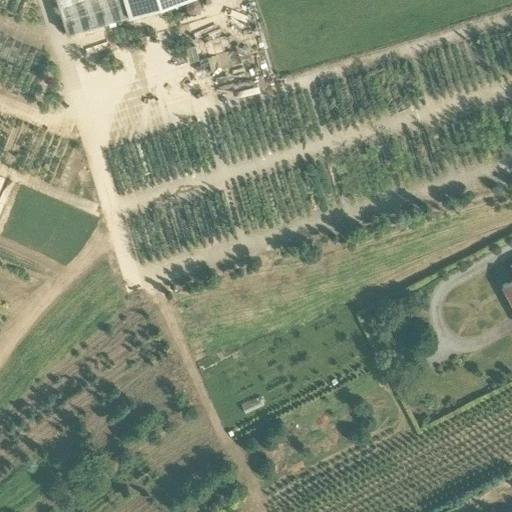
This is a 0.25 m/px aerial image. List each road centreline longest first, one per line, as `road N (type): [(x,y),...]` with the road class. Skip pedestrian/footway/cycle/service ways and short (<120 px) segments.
road 1 (track): [(43,0),(110,222),(252,511)]
road 2 (track): [(0,354),(38,299),(110,222)]
